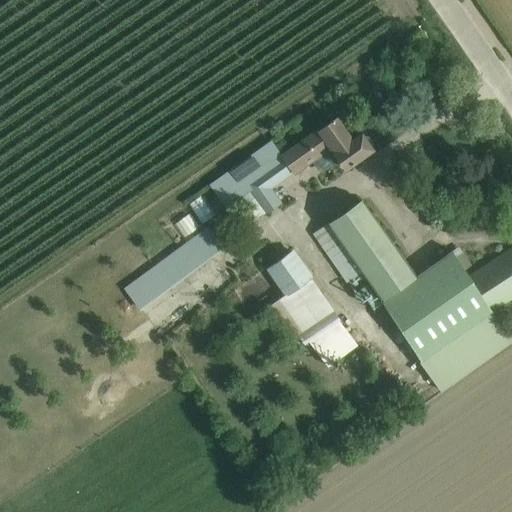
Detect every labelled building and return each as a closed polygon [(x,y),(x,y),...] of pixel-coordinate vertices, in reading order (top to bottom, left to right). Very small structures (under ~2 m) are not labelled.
[(267,143),(210,184),(227,208),(234,204),(250,225),(280,203),(271,190),(291,174),(295,178),(312,165),(319,174),(337,160),(345,171),(374,151),(361,133),(352,139),(337,119),(279,156),(267,143)] [(199,198),(189,205),(203,224),(213,217),(199,198)] [(363,201),(312,235),(345,284),(362,273),(440,392),(511,343),(511,342),(492,312),(511,298),(511,249),(469,279),(464,271),(471,267),(458,248),(414,276),(363,201)] [(165,221),(172,237),(191,229),(184,213),(165,221)] [(205,230),(125,289),(140,310),(220,250),(205,230)] [(293,250),(265,270),(283,297),(268,307),(298,350),(307,343),(326,368),(357,346),(311,279),(312,278),(293,250)]
